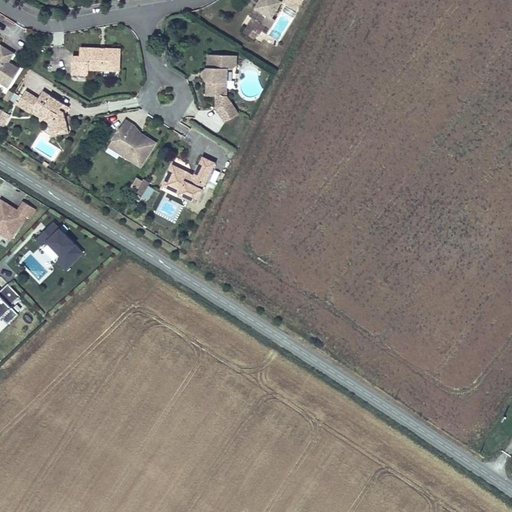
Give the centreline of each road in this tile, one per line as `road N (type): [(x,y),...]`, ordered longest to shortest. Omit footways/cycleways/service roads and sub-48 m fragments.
road 1 (tertiary): [(0,161),(511,492)]
road 2 (residential): [(144,12),(61,26),(29,21),(0,3)]
